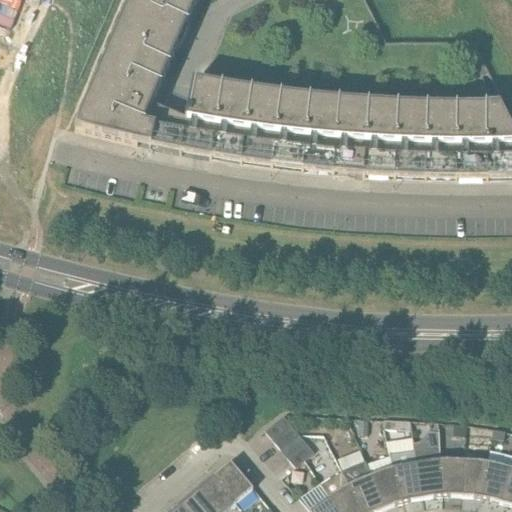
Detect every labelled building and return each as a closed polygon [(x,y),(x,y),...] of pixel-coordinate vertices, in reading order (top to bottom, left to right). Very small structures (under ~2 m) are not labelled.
[(209,164),(271,173),(291,175),(343,181),(365,182),(393,184),(441,185),(511,184),(511,136),(505,124),(501,116),(426,115),(337,111),(274,101),(191,90),(184,124),(150,111),(163,80),(198,0),(132,0),(74,134),(85,137),(137,150),(156,154),(179,158),(209,164)] [(273,446),(291,430),(284,421),(265,436),(273,446)] [(389,439),(414,440),(414,422),(389,421),(389,439)] [(291,430),(273,446),(281,454),(299,439),(291,430)] [(493,442),(504,444),(505,436),(494,434),(493,442)] [(299,439),(281,454),(289,463),(307,447),(299,439)] [(415,439),(389,443),(392,460),(417,457),(415,439)] [(307,447),(289,463),(296,472),(314,456),(307,447)] [(386,511),(394,509),(400,507),(392,472),(387,455),(364,463),(365,466),(380,511),(386,511)] [(451,500),(459,500),(461,464),(449,463),(437,464),(439,500),(451,500)] [(433,501),(439,500),(437,464),(431,465),(413,468),(419,503),(433,501)] [(473,501),(479,502),(485,466),(479,465),(461,464),(459,500),(473,501)] [(236,507),(253,493),(230,466),(214,481),(236,507)] [(380,511),(365,466),(348,473),(342,476),(358,511),(380,511)] [(490,504),(499,506),(508,471),(496,468),(485,466),(479,502),(490,504)] [(411,504),(419,503),(413,468),(401,469),(392,472),(400,507),(411,504)] [(511,510),(511,509),(511,472),(508,471),(499,506),(511,510)] [(358,511),(342,476),(341,475),(321,488),(329,501),(325,504),(331,511),(358,511)] [(211,511),(229,511),(236,507),(214,481),(197,495),(211,511)] [(183,511),(211,511),(197,495),(180,508),(183,511)]
